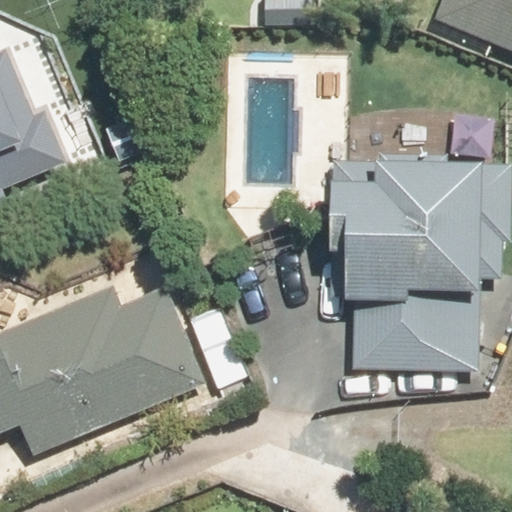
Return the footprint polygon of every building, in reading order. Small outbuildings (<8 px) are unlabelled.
[(511,0),(459,0),(452,19),(511,43),(511,0)] [(0,203),(9,199),(5,189),(63,164),(42,115),(30,121),(2,56),(0,56),(0,203)] [(373,295),(371,369),(489,372),(492,298),(502,298),(502,277),(511,280),(511,169),(459,168),(460,156),(391,154),(390,168),(354,167),(350,294),(373,295)] [(0,465),(9,462),(2,445),(33,432),(45,461),(213,391),(173,295),(130,313),(121,291),(0,340),(0,465)] [(231,305),(196,318),(227,395),(261,381),(231,305)]
